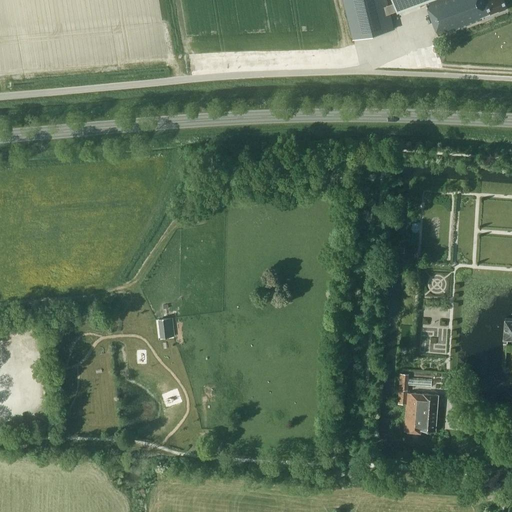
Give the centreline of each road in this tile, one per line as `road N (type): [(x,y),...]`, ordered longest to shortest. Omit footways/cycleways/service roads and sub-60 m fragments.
road 1 (primary): [(0,137),(302,114),(511,120)]
road 2 (unclassified): [(0,95),(356,70)]
